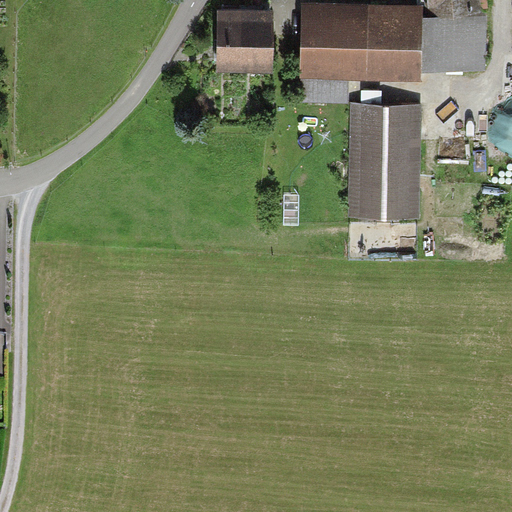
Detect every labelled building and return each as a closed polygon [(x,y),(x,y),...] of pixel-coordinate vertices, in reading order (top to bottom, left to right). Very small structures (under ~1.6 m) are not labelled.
[(485,67),(486,16),(424,14),(424,4),(301,1),(299,77),(423,80),(423,65),(485,67)] [(272,67),(272,6),(213,6),(213,66),(272,67)] [(350,101),(351,80),(303,79),(302,100),(350,101)] [(511,95),(503,96),(506,147),(511,146),(511,95)] [(424,217),(426,102),(352,101),(351,216),(424,217)]
